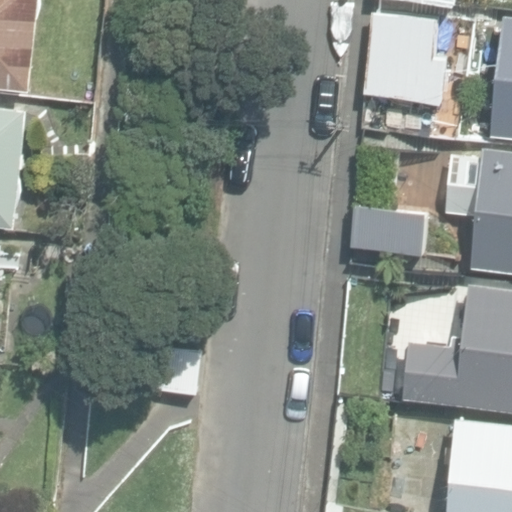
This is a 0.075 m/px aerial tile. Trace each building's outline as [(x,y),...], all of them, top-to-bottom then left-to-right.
[(0,0),(0,82),(36,86),(43,0),(0,0)] [(364,86),(445,93),(449,49),(437,48),(441,9),(371,3),(364,86)] [(493,127),(511,128),(511,7),(506,7),(493,127)] [(0,221),(22,224),(35,104),(0,100),(0,221)] [(474,257),(511,260),(511,139),(485,137),(484,152),(467,150),(462,198),(480,200),(474,257)] [(351,235),(427,240),(430,200),(354,195),(351,235)] [(408,395),(511,406),(511,284),(473,281),(471,300),(466,302),(464,323),(469,328),(469,335),(456,332),(455,342),(413,337),(408,395)] [(142,333),(203,338),(207,293),(145,289),(142,333)] [(130,382),(203,390),(207,347),(134,339),(130,382)] [(453,511),(511,511),(511,418),(461,415),(453,511)]
